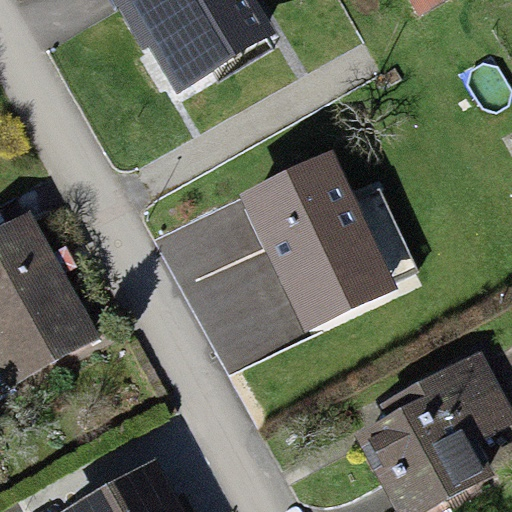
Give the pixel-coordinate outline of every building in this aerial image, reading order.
[(235,0),(133,0),(120,7),(171,102),(264,52),(235,0)] [(404,0),(415,19),(450,0),(404,0)] [(328,177),(242,216),(278,296),(364,256),(328,177)] [(27,236),(0,249),(0,383),(5,393),(86,351),(27,236)] [(406,430),(361,453),(392,511),(425,511),(485,481),(469,451),(507,431),(475,369),(396,411),(406,430)] [(171,511),(154,479),(93,511),(171,511)]
